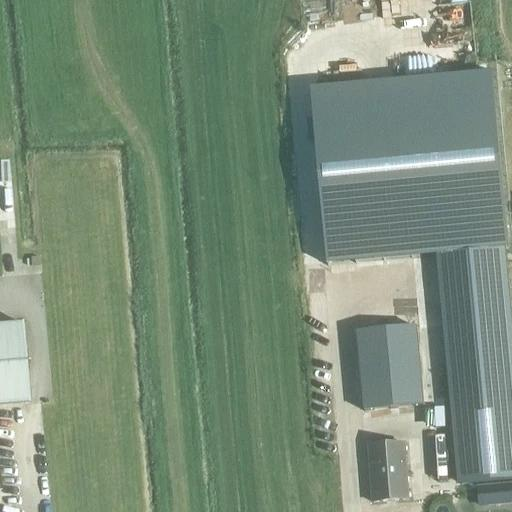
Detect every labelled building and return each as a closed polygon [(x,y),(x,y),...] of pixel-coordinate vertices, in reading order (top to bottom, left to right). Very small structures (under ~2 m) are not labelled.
[(493,73),(312,90),(328,267),(442,256),(506,251),(509,250),(505,203),(504,188),(493,73)] [(511,321),(506,251),(442,256),(460,456),(462,480),(511,475),(511,321)] [(31,268),(40,267),(39,257),(34,257),(30,258),(31,268)] [(22,325),(0,326),(0,407),(29,405),(22,325)] [(358,333),(365,412),(425,407),(418,328),(358,333)] [(404,443),(368,445),(373,504),(409,501),(404,443)] [(511,485),(479,488),(480,505),(511,502),(511,485)]
